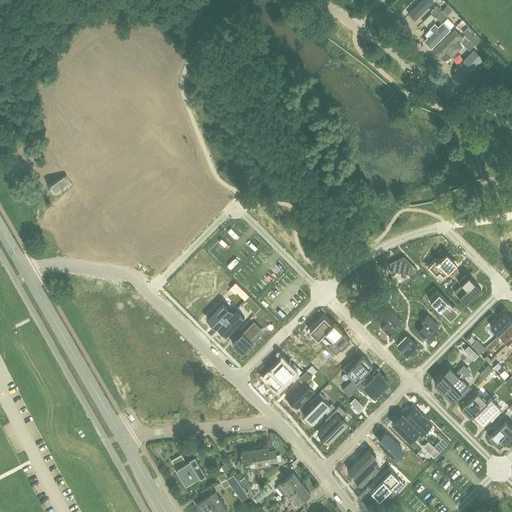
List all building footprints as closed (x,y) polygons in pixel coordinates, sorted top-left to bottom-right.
[(414,21),(434,0),(433,0),(424,0),(409,16),(414,21)] [(430,11),(435,17),(442,10),(448,5),(442,0),(437,5),(430,11)] [(435,17),(440,22),(447,15),(452,10),(448,5),(442,10),(435,17)] [(395,13),(390,8),(385,13),(390,18),(395,13)] [(442,22),(438,26),(434,22),(429,27),(432,31),(424,39),(432,46),(449,28),(442,22)] [(468,26),(463,32),(465,34),(470,39),(476,33),(468,26)] [(450,56),(461,45),(457,40),(461,36),(455,29),(435,49),(441,56),(445,51),(450,56)] [(476,33),(470,39),(475,44),(481,39),(476,33)] [(464,35),(459,40),(460,41),(464,45),(469,50),(475,44),(470,39),(465,34),(464,35)] [(485,56),(485,55),(491,50),(489,48),(485,45),(480,51),(485,56)] [(482,58),(472,48),(456,66),(466,75),(482,58)] [(71,182),(67,175),(48,185),(52,193),(71,182)] [(428,266),(428,267),(432,271),(440,279),(443,276),(447,272),(451,276),(453,274),(457,269),(458,268),(454,265),(457,263),(451,258),(452,257),(447,252),(440,259),(439,259),(437,261),(435,259),(428,266)] [(400,257),(387,263),(390,271),(397,272),(401,268),(412,274),(415,271),(400,257)] [(457,269),(453,274),(458,279),(463,274),(462,274),(460,272),(457,269)] [(463,274),(458,279),(463,284),(467,288),(458,297),(466,304),(481,289),(475,282),(468,275),(465,272),(463,274)] [(236,282),(229,288),(235,294),(241,288),(236,282)] [(436,289),(428,297),(446,315),(454,307),(436,289)] [(367,293),(356,304),(363,311),(366,308),(374,300),(367,293)] [(374,300),(366,308),(373,315),(384,304),(377,297),(374,300)] [(251,306),(249,307),(255,313),(261,307),(256,303),(255,301),(251,306)] [(220,303),(204,319),(214,329),(215,328),(230,312),(220,303)] [(261,307),(255,313),(260,318),(266,312),(261,307)] [(107,313),(89,323),(145,419),(161,416),(190,399),(141,315),(134,308),(107,313)] [(230,312),(215,328),(223,336),(241,318),(232,310),(230,312)] [(392,310),(385,317),(387,319),(395,327),(402,320),(392,310)] [(511,318),(504,311),(490,325),(499,334),(511,321),(511,318)] [(428,314),(421,321),(424,324),(432,332),(439,325),(428,314)] [(324,316),(309,331),(318,339),(332,324),(324,316)] [(387,319),(381,326),(390,336),(397,329),(395,327),(387,319)] [(511,321),(499,334),(508,343),(509,342),(511,338),(511,321)] [(253,323),(232,344),(242,354),(252,344),(249,342),(260,330),(253,323)] [(332,324),(318,339),(325,347),(340,332),(342,330),(334,323),(332,324)] [(424,324),(417,331),(428,342),(435,335),(432,332),(424,324)] [(340,332),(325,347),(333,354),(349,338),(342,330),(340,332)] [(406,334),(396,344),(403,351),(413,341),(406,334)] [(333,354),(329,358),(342,362),(347,356),(349,350),(352,351),(357,346),(349,338),(333,354)] [(477,340),(471,345),(480,353),(485,348),(477,340)] [(413,341),(403,351),(410,358),(420,348),(413,341)] [(474,351),(470,356),(474,360),(478,355),(474,351)] [(353,379),(343,389),(349,395),(358,386),(365,378),(362,375),(372,365),(363,356),(353,366),(349,362),(343,368),(353,379)] [(272,366),(262,376),(273,386),(280,379),(285,384),(298,370),(289,362),(284,366),(277,358),(271,364),(272,366)] [(311,365),(308,368),(314,374),(317,370),(311,365)] [(488,365),(484,369),(488,373),(492,369),(488,365)] [(450,366),(434,382),(443,391),(463,371),(459,367),(455,372),(450,366)] [(492,369),(488,373),(493,378),(497,374),(492,369)] [(302,381),(286,397),(297,407),(313,391),(305,383),(312,377),(305,370),(299,377),(302,381)] [(463,371),(443,391),(452,399),(457,394),(460,397),(471,387),(462,378),(466,374),(463,371)] [(365,378),(358,386),(366,394),(370,390),(375,395),(389,382),(379,372),(370,381),(366,378),(365,378)] [(314,405),(303,415),(312,423),(330,405),(324,399),(326,397),(320,391),(310,401),(314,405)] [(476,393),(459,410),(469,420),(486,403),(476,393)] [(359,402),(355,407),(359,411),(364,407),(359,402)] [(486,403),(469,420),(478,429),(488,419),(489,420),(490,418),(491,419),(495,416),(493,413),(494,412),(486,403)] [(329,422),(319,433),(327,441),(328,442),(347,423),(341,417),(346,411),(339,405),(325,419),(329,422)] [(415,406),(405,416),(422,432),(432,422),(415,406)] [(402,413),(392,422),(410,439),(415,434),(419,438),(423,434),(422,432),(405,416),(402,413)] [(511,424),(504,417),(487,434),(497,444),(511,428),(511,424)] [(385,431),(376,439),(396,459),(405,450),(385,431)] [(443,435),(433,446),(435,447),(436,449),(439,452),(450,442),(443,435)] [(268,446),(254,449),(257,465),(257,468),(269,466),(269,462),(275,461),(274,455),(276,455),(275,450),(268,451),(268,446)] [(435,447),(430,453),(431,455),(434,457),(439,452),(436,449),(435,447)] [(243,467),(257,465),(254,449),(241,451),(242,456),(235,465),(242,469),(243,467)] [(369,449),(349,470),(357,477),(373,461),(377,457),(369,449)] [(190,460),(186,463),(182,458),(172,463),(186,484),(199,476),(201,478),(206,475),(195,456),(189,460),(190,460)] [(357,477),(355,479),(362,487),(380,469),(373,461),(357,477)] [(280,471),(276,467),(266,475),(270,480),(280,471)] [(220,482),(228,477),(225,471),(217,476),(220,481),(220,482)] [(302,483),(293,472),(276,485),(285,496),(286,495),(302,483)] [(372,489),(367,495),(375,503),(388,490),(393,496),(400,489),(384,472),(370,487),(372,489)] [(220,482),(221,483),(224,487),(230,483),(242,500),(248,495),(233,474),(220,482)] [(239,481),(250,496),(256,492),(244,477),(239,481)] [(310,493),(302,483),(286,495),(295,506),(310,493)] [(266,484),(257,492),(262,497),(271,489),(266,484)] [(202,511),(216,511),(220,510),(220,511),(221,511),(226,509),(215,490),(210,493),(210,494),(196,502),(202,511)] [(252,500),(245,505),(249,510),(255,506),(252,500)]
